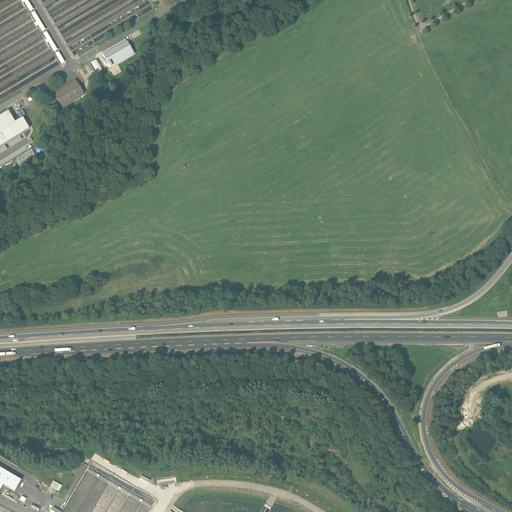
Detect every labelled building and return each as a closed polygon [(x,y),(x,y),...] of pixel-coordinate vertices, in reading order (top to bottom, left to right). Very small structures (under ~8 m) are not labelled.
[(125,38),(101,53),(104,58),(102,59),(106,65),(108,64),(110,67),(134,53),(125,38)] [(95,61),(91,64),(97,73),(102,70),(95,61)] [(85,68),(88,73),(93,69),(90,64),(85,68)] [(54,94),(63,108),(84,95),(75,80),(54,94)] [(8,111),(0,115),(0,145),(29,128),(22,118),(15,122),(8,111)] [(20,481),(0,469),(0,489),(2,485),(13,492),(20,481)] [(17,498),(25,502),(27,498),(19,494),(17,498)]
